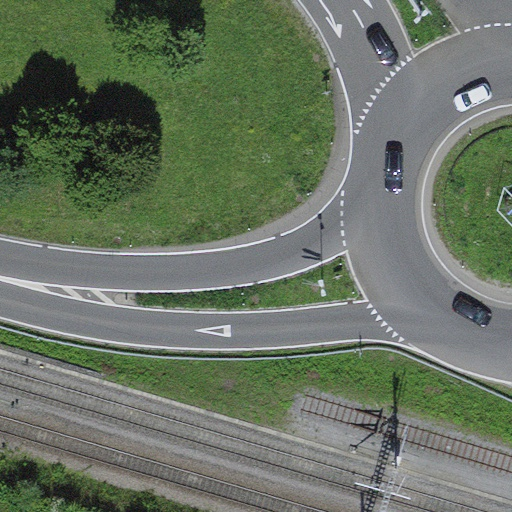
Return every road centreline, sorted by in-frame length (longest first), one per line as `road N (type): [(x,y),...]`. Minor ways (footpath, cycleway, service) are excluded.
road 1 (primary): [(2,279),(105,320),(207,332),(350,330),(425,308)]
road 2 (primary): [(386,205),(292,253),(230,271),(2,279)]
road 3 (motorway): [(348,0),(411,123)]
